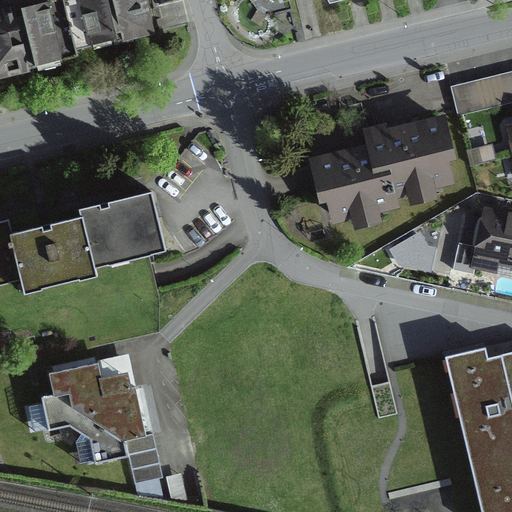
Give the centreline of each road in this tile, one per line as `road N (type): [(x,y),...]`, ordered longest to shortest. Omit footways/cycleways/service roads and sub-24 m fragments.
road 1 (residential): [(225,91),(511,21)]
road 2 (residential): [(0,141),(225,91)]
